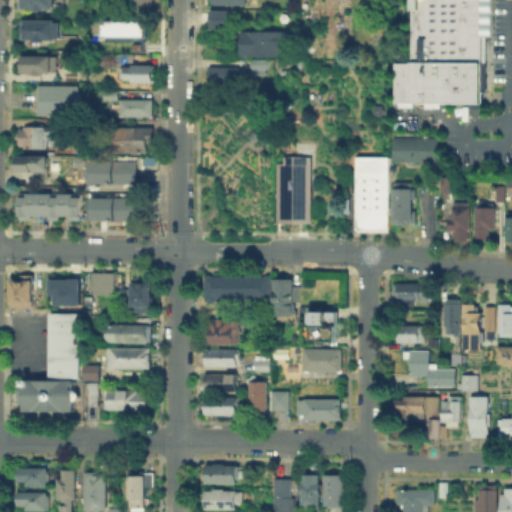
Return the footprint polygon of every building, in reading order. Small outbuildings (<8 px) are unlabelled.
[(18,8),(18,0),(55,0),(55,8),(18,8)] [(151,0),(151,13),(128,13),(128,0),(151,0)] [(484,90),(481,90),(481,103),(439,103),(439,106),(424,106),(424,103),(413,103),(413,106),(397,106),(398,102),(394,102),(394,62),(410,62),(410,0),(491,0),(491,34),(481,34),(481,61),(484,61),(484,90)] [(209,8),(209,28),(232,28),(232,8),(209,8)] [(59,18),(59,39),(19,38),(19,18),(59,18)] [(102,19),(102,35),(145,36),(145,20),(102,19)] [(239,29),(239,54),(283,54),(284,30),(239,29)] [(118,45),(118,30),(157,30),(157,45),(118,45)] [(96,51),(96,41),(114,41),(114,51),(96,51)] [(19,52),(56,53),(56,71),(19,71),(19,52)] [(98,68),(99,56),(117,56),(117,68),(98,68)] [(249,73),(249,58),(267,58),(267,68),(264,68),(264,73),(249,73)] [(119,66),(122,66),(122,64),(131,64),(131,63),(153,63),(153,73),(156,73),(156,81),(131,81),(131,79),(122,79),(122,77),(119,77),(119,66)] [(242,66),(243,84),(208,84),(208,66),(242,66)] [(77,84),(77,113),(36,112),(36,83),(77,84)] [(119,98),(152,98),(152,114),(119,114),(119,98)] [(91,133),(91,120),(104,120),(104,133),(91,133)] [(44,125),(44,147),(18,147),(18,125),(44,125)] [(147,152),(107,151),(107,125),(152,125),(152,141),(147,141),(147,152)] [(253,128),(259,133),(253,141),(246,136),(253,128)] [(436,137),(436,160),(393,160),(393,137),(436,137)] [(48,154),(48,171),(17,171),(17,154),(48,154)] [(389,228),(356,228),(356,218),(356,156),(389,155),(389,228)] [(88,182),(88,159),(136,159),(136,183),(88,182)] [(276,222),(276,162),(310,162),(310,218),(310,222),(276,222)] [(450,175),(450,190),(441,190),(441,175),(450,175)] [(414,187),(414,198),(411,198),(411,209),(414,209),(414,223),(394,223),(393,181),(412,181),(412,187),(414,187)] [(494,201),(494,184),(504,184),(504,201),(494,201)] [(441,191),(440,202),(451,202),(451,192),(441,191)] [(18,192),(80,192),(80,219),(18,219),(18,192)] [(89,218),(89,195),(137,196),(137,218),(89,218)] [(454,202),(468,202),(468,238),(456,238),(456,236),(453,236),(453,228),(448,228),(448,217),(453,217),(454,202)] [(493,205),(493,228),(486,228),(486,237),(475,237),(475,205),(493,205)] [(114,272),(114,293),(92,293),(92,272),(114,272)] [(20,273),(20,278),(9,278),(9,306),(34,307),(34,273),(20,273)] [(205,300),(205,275),(269,275),(269,301),(205,300)] [(48,277),(48,294),(53,294),(53,304),(81,305),(81,277),(48,277)] [(273,316),(273,277),(295,277),(294,316),(273,316)] [(131,281),(152,281),(152,312),(131,311),(131,281)] [(395,282),(432,282),(432,299),(412,299),(412,306),(395,306),(395,282)] [(444,333),(444,298),(461,298),(461,333),(444,333)] [(498,302),(511,302),(511,334),(497,334),(498,302)] [(467,349),(467,303),(482,303),(482,349),(467,349)] [(484,305),(484,329),(496,329),(496,305),(484,305)] [(308,341),(308,310),(339,310),(339,341),(308,341)] [(49,311),(49,378),(23,378),(23,391),(16,391),(16,402),(23,402),(23,410),(74,410),(75,377),(78,377),(79,312),(49,311)] [(209,343),(209,317),(240,317),(240,343),(209,343)] [(106,341),(107,322),(152,323),(152,341),(106,341)] [(395,341),(395,323),(424,323),(424,341),(395,341)] [(107,370),(107,345),(151,345),(151,370),(107,370)] [(511,345),(498,345),(498,362),(503,362),(503,365),(511,365),(511,345)] [(302,370),(302,346),(341,346),(341,370),(302,370)] [(205,365),(205,347),(240,347),(240,365),(205,365)] [(429,348),(409,348),(409,372),(427,372),(427,385),(454,385),(454,367),(436,367),(436,362),(429,362),(429,348)] [(269,354),(269,369),(256,369),(256,354),(269,354)] [(83,379),(83,364),(99,364),(99,379),(83,379)] [(204,372),(236,372),(236,390),(204,390),(204,372)] [(466,377),(481,377),(481,391),(466,391),(466,377)] [(248,414),(248,380),(268,380),(267,414),(248,414)] [(83,404),(83,381),(98,381),(98,404),(83,404)] [(138,388),(138,392),(147,392),(147,406),(138,406),(138,408),(107,408),(107,388),(138,388)] [(271,408),(271,391),(290,391),(290,408),(271,408)] [(438,395),(404,394),(404,398),(395,398),(395,411),(404,411),(404,416),(414,417),(414,411),(438,411),(438,395)] [(205,413),(205,395),(236,395),(236,413),(205,413)] [(441,421),(441,395),(461,395),(461,421),(441,421)] [(297,418),(297,397),(340,397),(340,419),(297,418)] [(474,399),(491,399),(491,439),(474,439),(474,399)] [(438,417),(438,436),(427,437),(427,417),(438,417)] [(511,418),(511,438),(502,438),(502,418),(511,418)] [(204,482),(205,463),(236,463),(236,482),(204,482)] [(46,481),(46,485),(25,485),(25,481),(15,481),(16,465),(46,466),(46,481)] [(61,499),(56,498),(56,477),(61,477),(61,468),(74,468),(74,499),(61,499)] [(106,472),(106,509),(83,509),(83,472),(106,472)] [(153,472),(153,487),(146,487),(146,509),(128,509),(128,472),(153,472)] [(321,473),(321,507),(300,506),(300,472),(321,473)] [(323,506),(324,474),(342,474),(342,506),(323,506)] [(274,511),(274,477),(292,477),(292,511),(274,511)] [(478,511),(478,486),(500,486),(500,511),(478,511)] [(500,511),(511,511),(511,486),(501,487),(500,511)] [(205,507),(205,488),(239,488),(239,508),(205,507)] [(47,505),(47,509),(25,509),(25,505),(16,505),(16,490),(47,490),(47,505)] [(403,511),(403,502),(399,502),(399,490),(435,490),(435,507),(429,507),(429,511),(403,511)]
